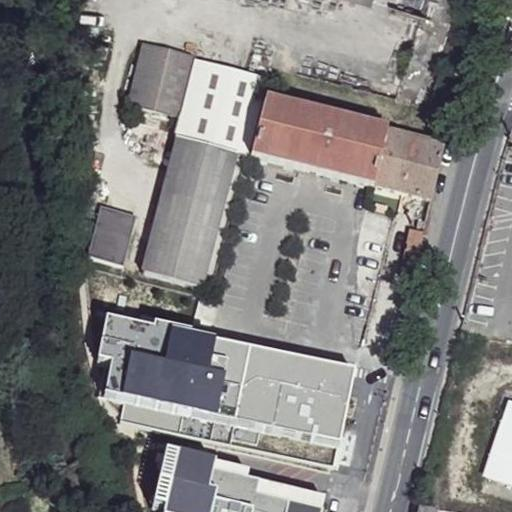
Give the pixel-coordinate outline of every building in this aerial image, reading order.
[(146,45),(132,105),(162,113),(177,117),(174,136),(178,137),(142,273),(204,289),(239,154),(252,158),(253,154),(266,105),(267,100),(272,81),(250,75),(195,61),(196,57),(146,45)] [(444,147),(266,105),(253,154),(252,158),(258,159),(398,194),(430,202),(444,147)] [(412,231),(402,271),(415,273),(424,234),(412,231)] [(334,466),(353,364),(153,322),(109,312),(97,352),(114,356),(102,396),(125,404),(120,418),(334,466)] [(511,407),(509,406),(486,479),(511,486),(511,407)] [(216,457),(168,442),(151,510),(159,511),(319,511),(324,493),(248,473),(248,465),(216,457)]
